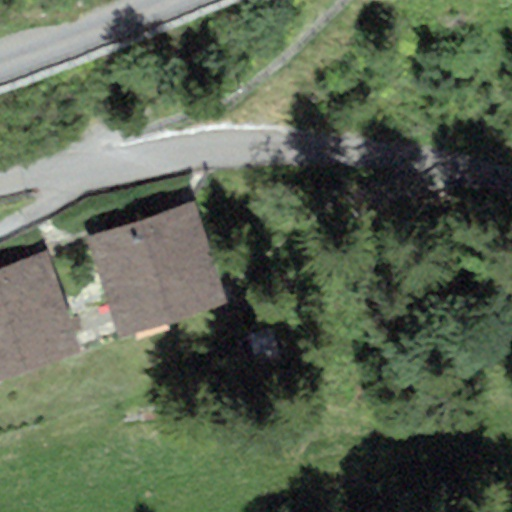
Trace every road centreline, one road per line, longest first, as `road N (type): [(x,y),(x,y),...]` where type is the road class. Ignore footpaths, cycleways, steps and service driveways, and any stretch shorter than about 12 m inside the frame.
road 1 (track): [(511,169),(308,164),(0,198)]
road 2 (tertiary): [(197,0),(0,75)]
